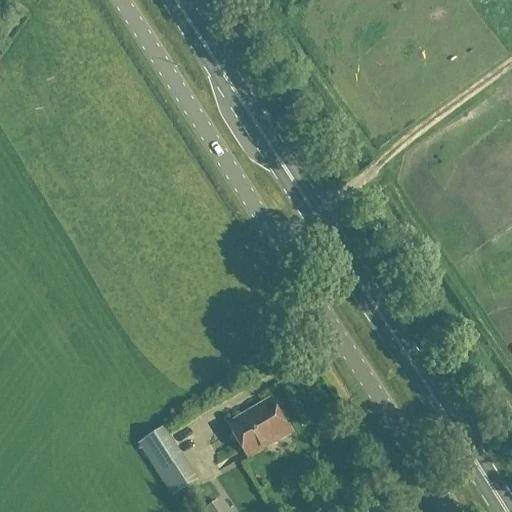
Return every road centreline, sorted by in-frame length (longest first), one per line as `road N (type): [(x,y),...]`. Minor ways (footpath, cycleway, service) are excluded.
road 1 (primary): [(497,511),(173,0)]
road 2 (unclassified): [(434,511),(119,0)]
road 3 (unknown): [(307,211),(511,61)]
